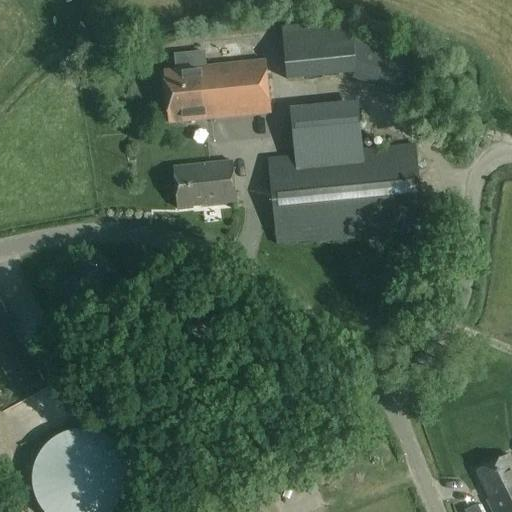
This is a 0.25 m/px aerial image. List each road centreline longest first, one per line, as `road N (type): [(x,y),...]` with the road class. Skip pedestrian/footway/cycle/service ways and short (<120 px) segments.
road 1 (unclassified): [(438,511),(403,429),(356,353),(266,265),(165,221),(124,217),(0,241)]
road 2 (unknown): [(387,403),(447,329),(480,190),(493,167),(511,159)]
